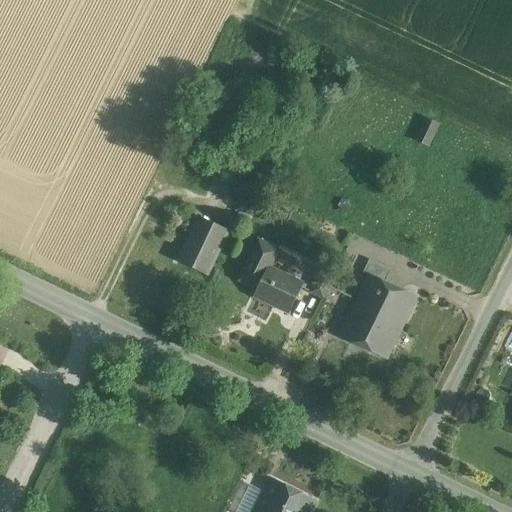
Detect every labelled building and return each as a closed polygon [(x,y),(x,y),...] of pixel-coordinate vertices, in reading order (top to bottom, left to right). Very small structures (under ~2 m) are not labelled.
[(438,125),(425,119),(415,141),(429,147),(438,125)] [(240,161),(231,180),(240,184),(249,166),(240,161)] [(259,197),(246,191),(236,211),(249,218),(259,197)] [(228,232),(200,218),(180,260),(208,274),(228,232)] [(278,250),(259,240),(239,280),(258,289),(255,296),(269,303),(268,304),(270,305),(270,304),(287,313),(288,314),(303,284),(270,268),(278,250)] [(391,269),(370,259),(363,272),(368,275),(369,274),(385,282),(391,269)] [(334,277),(322,271),(311,293),(323,299),(334,277)] [(385,282),(369,274),(368,275),(339,336),(388,360),(418,297),(385,282)] [(312,511),(318,501),(270,478),(266,486),(255,508),(253,511),(312,511)] [(255,508),(266,486),(253,479),(242,502),(255,508)]
